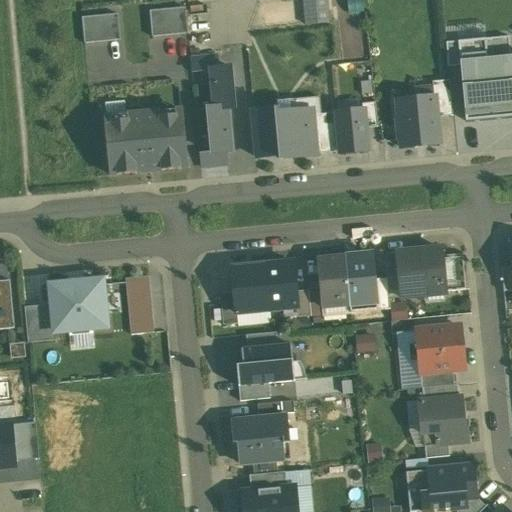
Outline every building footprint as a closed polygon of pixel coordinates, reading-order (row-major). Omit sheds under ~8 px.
[(330,23),(326,0),(323,0),(303,3),(307,27),(330,23)] [(184,8),(150,11),(153,37),(186,34),(184,8)] [(116,16),(82,19),(85,44),(118,40),(116,16)] [(486,40),(488,60),(510,58),(508,38),(486,40)] [(459,63),(488,60),(486,40),(457,43),(459,63)] [(459,63),(457,43),(446,44),(448,68),(460,67),(459,63)] [(216,57),(190,60),(191,73),(210,71),(210,70),(217,69),(216,57)] [(460,67),(465,123),(511,118),(511,57),(510,58),(488,60),(459,63),(460,67)] [(217,69),(210,70),(210,71),(214,109),(207,109),(211,154),(225,153),(231,152),(227,110),(235,109),(231,68),(217,69)] [(449,81),(432,82),(433,98),(435,98),(437,118),(452,117),(449,81)] [(433,98),(396,102),(398,122),(396,122),(398,141),(400,141),(401,148),(439,145),(437,118),(435,98),(433,98)] [(375,103),(361,105),(362,111),(364,111),(365,129),(377,127),(375,103)] [(124,105),(103,107),(110,178),(148,174),(143,117),(125,118),(124,105)] [(278,114),(277,109),(252,112),(256,158),(279,156),(280,160),(316,156),(316,154),(312,116),(312,111),(278,114)] [(362,111),(335,114),(339,152),(339,154),(368,152),(365,129),(364,111),(362,111)] [(181,113),(143,117),(148,174),(172,172),(187,171),(181,113)] [(335,114),(312,116),(316,154),(339,152),(335,114)] [(225,153),(211,154),(199,155),(200,168),(226,165),(225,153)] [(440,249),(396,253),(399,277),(401,299),(424,297),(424,289),(442,287),(444,287),(441,257),(440,249)] [(396,253),(384,254),(387,278),(399,277),(396,253)] [(465,255),(441,257),(444,287),(442,287),(443,293),(468,290),(465,255)] [(344,258),(317,261),(319,283),(321,309),(349,306),(344,258)] [(293,263),(265,266),(269,311),(296,309),(297,309),(296,292),(293,263)] [(265,266),(231,269),(233,294),(236,315),(269,311),(265,266)] [(511,267),(502,269),(504,293),(511,291),(511,267)] [(148,277),(126,280),(132,336),(154,334),(148,277)] [(9,281),(0,282),(0,330),(14,329),(9,281)] [(101,282),(50,287),(52,306),(55,332),(106,328),(101,282)] [(319,283),(307,284),(308,291),(310,317),(322,316),(321,309),(319,283)] [(308,291),(296,292),(297,309),(296,309),(297,318),(310,317),(308,291)] [(233,294),(220,295),(223,326),(237,325),(236,315),(233,294)] [(390,305),(391,322),(407,320),(405,303),(390,305)] [(52,306),(25,309),(28,344),(56,341),(55,332),(52,306)] [(349,306),(321,309),(322,316),(350,314),(349,306)] [(460,327),(416,332),(420,374),(452,371),(464,369),(460,327)] [(246,337),(247,350),(277,347),(276,334),(246,337)] [(372,336),(356,338),(358,354),(374,352),(372,336)] [(10,347),(12,360),(25,358),(23,345),(10,347)] [(294,381),(291,346),(277,347),(247,350),(241,351),(242,366),(235,366),(237,387),(268,384),(294,381)] [(452,371),(420,374),(422,389),(453,386),(452,371)] [(268,384),(237,387),(239,402),(270,399),(268,384)] [(453,386),(422,389),(423,401),(458,398),(457,386),(453,386)] [(423,401),(419,402),(424,448),(448,445),(467,443),(465,424),(462,424),(460,398),(423,401)] [(293,402),(257,406),(258,418),(286,415),(294,414),(293,402)] [(289,446),(286,415),(258,418),(232,421),(234,445),(238,445),(240,465),(252,464),(276,462),(283,461),(281,447),(289,446)] [(35,424),(11,426),(15,463),(39,460),(35,424)] [(0,472),(16,470),(15,463),(11,426),(0,427),(0,472)] [(367,446),(369,465),(383,463),(381,445),(367,446)] [(448,445),(424,448),(425,459),(449,457),(448,445)] [(276,462),(252,464),(253,476),(277,474),(276,462)] [(473,467),(427,471),(429,494),(420,495),(421,511),(425,511),(453,509),(467,508),(466,500),(476,499),(473,467)] [(427,471),(406,473),(409,511),(421,511),(420,495),(429,494),(427,471)] [(253,476),(249,477),(250,494),(286,490),(285,473),(277,474),(253,476)] [(296,511),(295,489),(286,490),(250,494),(244,494),(245,511),(296,511)] [(453,509),(455,511),(481,511),(485,508),(476,499),(466,500),(467,508),(453,509)] [(372,502),(373,511),(390,511),(389,500),(372,502)]
